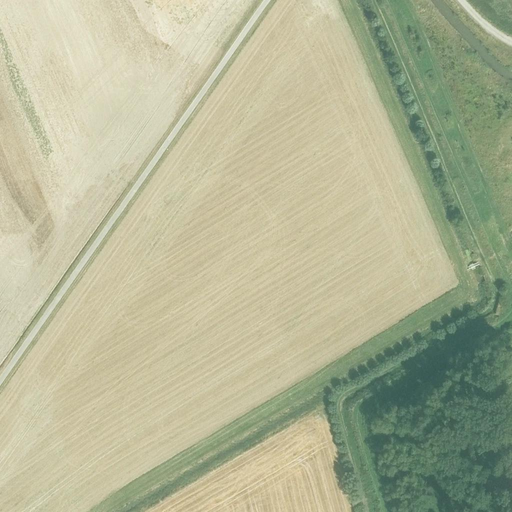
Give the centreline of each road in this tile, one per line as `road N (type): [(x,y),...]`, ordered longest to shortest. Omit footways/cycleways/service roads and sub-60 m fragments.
road 1 (track): [(368,511),(346,432),(353,390),(489,307),(497,288),(374,0)]
road 2 (unclassified): [(267,0),(0,381)]
road 3 (track): [(407,0),(511,253)]
